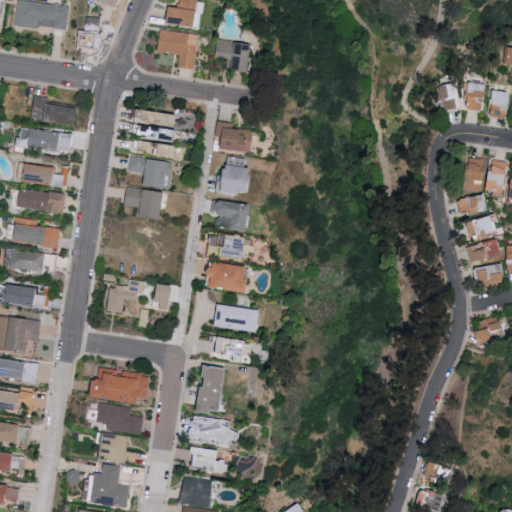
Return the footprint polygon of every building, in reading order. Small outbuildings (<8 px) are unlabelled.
[(15,0),(22,0),(70,7),(66,32),(52,30),(53,22),(39,20),(37,30),(13,26),(15,0)] [(97,0),(97,1),(116,8),(118,0),(97,0)] [(198,0),(179,0),(179,8),(170,7),(168,23),(196,26),(198,0)] [(101,17),(86,16),(85,33),(100,34),(101,17)] [(159,52),(181,54),(180,66),(196,68),(200,34),(162,30),(159,52)] [(255,44),(219,38),(216,57),(235,61),(234,69),(250,71),(255,44)] [(469,102),(468,109),(482,111),(486,84),(467,81),(464,101),(469,102)] [(458,107),(455,83),(442,84),(444,109),(458,107)] [(48,103),(49,97),(35,95),(32,119),(72,123),(73,115),(79,116),(80,106),(48,103)] [(133,118),(180,126),(182,114),(135,107),(133,118)] [(255,130),(234,126),(234,123),(218,120),(215,135),(225,136),(223,147),(251,152),(255,130)] [(155,125),(142,125),(142,134),(155,133),(155,125)] [(75,133),(21,127),(19,145),(74,151),(75,133)] [(179,154),(180,143),(142,141),(141,152),(179,154)] [(129,171),(147,174),(146,185),(167,187),(168,176),(171,176),(173,161),(131,156),(129,171)] [(255,167),(246,166),(247,158),(229,156),(227,175),(219,174),(217,189),(251,193),(255,167)] [(485,158),(469,158),(469,181),(484,181),(485,158)] [(485,192),(504,193),(507,161),(493,160),(493,168),(487,167),(485,192)] [(57,166),(27,163),(25,182),(64,185),(66,174),(56,173),(57,166)] [(65,213),(67,194),(22,187),(19,207),(65,213)] [(166,192),(128,187),(125,205),(143,208),(142,215),(162,217),(166,192)] [(222,214),(220,226),(250,231),(254,205),(216,198),(214,213),(222,214)] [(496,232),(492,215),(466,221),(470,239),(496,232)] [(61,228),(17,222),(15,241),(59,247),(61,228)] [(468,245),(472,262),(503,256),(500,238),(468,245)] [(12,266),(44,271),(46,253),(15,248),(12,266)] [(57,254),(47,254),(46,264),(56,265),(57,254)] [(252,265),(216,261),(213,287),(249,291),(252,265)] [(477,268),(482,289),(505,283),(501,262),(477,268)] [(124,313),(126,299),(140,301),(143,281),(129,279),(128,287),(112,285),(108,311),(124,313)] [(39,294),(39,286),(8,284),(7,303),(47,305),(47,295),(39,294)] [(159,309),(173,310),(175,285),(161,284),(159,309)] [(262,308),(219,304),(217,326),(260,330),(262,308)] [(39,340),(41,320),(0,315),(0,317),(0,346),(26,350),(28,339),(39,340)] [(474,321),(478,344),(505,338),(500,316),(474,321)] [(250,355),(251,338),(219,336),(218,354),(250,355)] [(229,367),(207,364),(206,376),(209,376),(208,385),(205,385),(202,409),(224,412),(229,367)] [(148,398),(151,375),(117,372),(118,368),(100,367),(99,379),(95,379),(93,397),(140,402),(140,397),(148,398)] [(21,409),(35,409),(36,391),(21,391),(21,409)] [(131,415),(132,407),(99,402),(96,422),(108,424),(107,429),(142,434),(144,417),(131,415)] [(226,418),(196,415),(195,423),(193,439),(232,443),(232,439),(241,440),(242,430),(225,428),(226,418)] [(0,441),(16,444),(17,438),(27,439),(29,427),(0,421),(0,441)] [(128,451),(129,436),(102,432),(100,457),(127,460),(127,461),(135,462),(136,452),(128,451)] [(220,460),(220,448),(192,447),(192,453),(196,453),(196,470),(229,471),(230,460),(220,460)] [(0,469),(25,472),(26,455),(0,452),(0,469)] [(122,466),(104,464),(102,473),(96,472),(92,502),(128,507),(131,486),(119,484),(122,466)] [(450,464),(428,464),(428,483),(449,483),(450,464)] [(211,507),(215,481),(185,476),(181,502),(211,507)] [(440,511),(445,495),(420,489),(416,507),(435,511),(440,511)] [(285,511),(305,511),(301,503),(285,511)]
